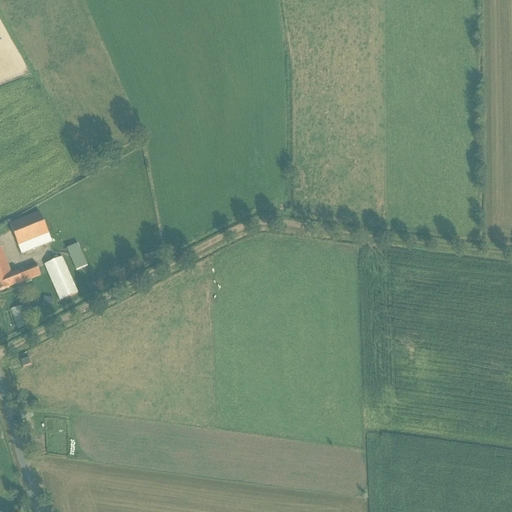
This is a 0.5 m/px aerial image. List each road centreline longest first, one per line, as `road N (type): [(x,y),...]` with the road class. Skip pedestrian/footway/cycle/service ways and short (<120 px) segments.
road 1 (track): [(511,253),(260,221),(0,353)]
road 2 (unclassified): [(0,387),(37,511)]
